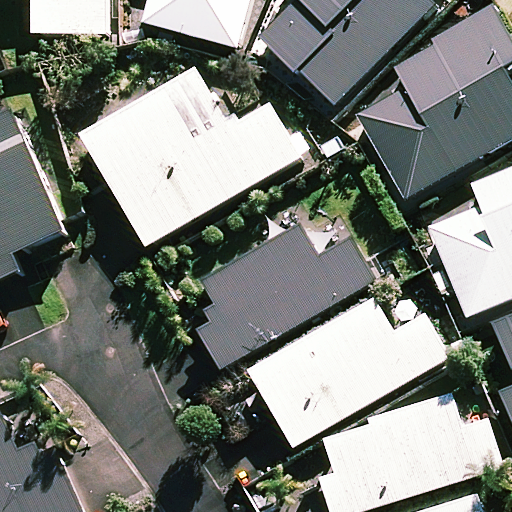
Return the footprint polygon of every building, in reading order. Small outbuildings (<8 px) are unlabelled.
[(112,45),(111,0),(13,0),(13,3),(40,3),(40,45),(112,45)] [(257,0),(158,0),(150,32),(242,57),(257,0)] [(291,0),(302,10),(268,44),(340,116),(439,17),(422,0),(291,0)] [(511,78),(511,43),(494,14),(441,47),(445,52),(403,78),(412,93),(358,126),(412,214),(511,152),(511,88),(507,81),(511,78)] [(166,107),(149,77),(74,119),(152,256),(308,168),(277,115),(235,138),(205,84),(166,107)] [(69,247),(21,123),(0,130),(0,293),(26,284),(19,266),(69,247)] [(511,181),(479,195),(488,217),(432,240),(469,328),(511,310),(511,181)] [(308,241),(204,301),(222,333),(207,341),(229,380),(382,292),(358,250),(325,269),(308,241)] [(400,345),(381,312),(257,384),(300,458),(456,367),(432,326),(400,345)] [(511,331),(499,337),(511,367),(511,401),(504,405),(511,423),(511,331)] [(469,437),(460,407),(331,449),(343,484),(327,489),(334,511),(398,511),(507,477),(492,430),(469,437)] [(26,468),(8,425),(0,428),(0,511),(84,511),(59,454),(26,468)]
